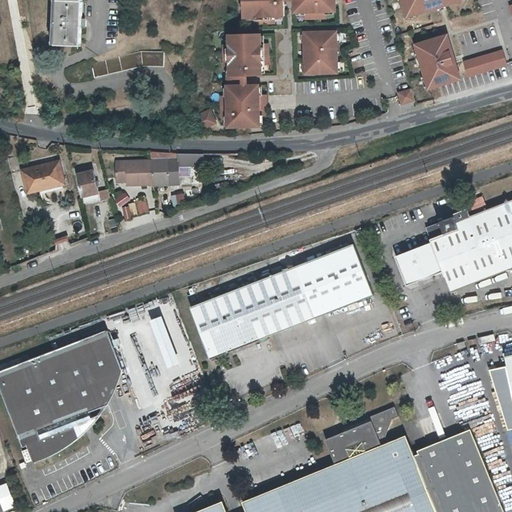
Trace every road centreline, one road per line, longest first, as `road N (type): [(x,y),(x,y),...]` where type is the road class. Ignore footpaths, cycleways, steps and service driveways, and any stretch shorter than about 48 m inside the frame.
road 1 (unclassified): [(53,511),(385,355),(511,319)]
road 2 (residential): [(332,139),(316,168),(0,282)]
road 3 (residential): [(0,124),(143,143),(332,139)]
road 4 (residential): [(332,139),(511,91)]
